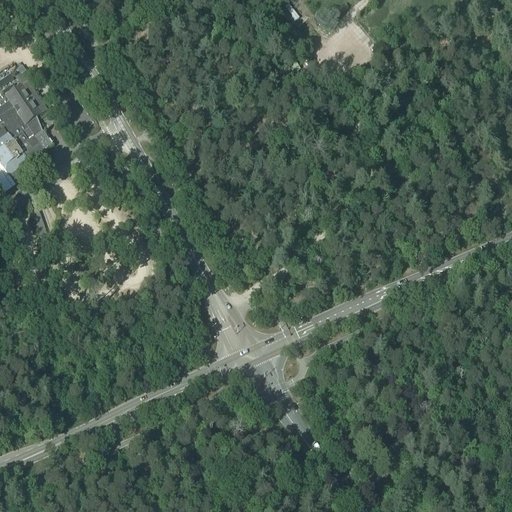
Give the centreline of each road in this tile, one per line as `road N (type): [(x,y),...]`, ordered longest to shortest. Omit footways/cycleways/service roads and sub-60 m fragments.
road 1 (unknown): [(387,511),(369,486),(429,433),(453,374),(371,243),(368,206),(511,82)]
road 2 (tertiary): [(38,0),(98,86),(251,356)]
road 3 (primary): [(511,236),(251,356)]
road 4 (primary): [(0,471),(251,356)]
road 5 (tertiary): [(360,511),(251,356)]
road 6 (track): [(377,168),(511,47)]
road 7 (track): [(431,302),(511,416)]
